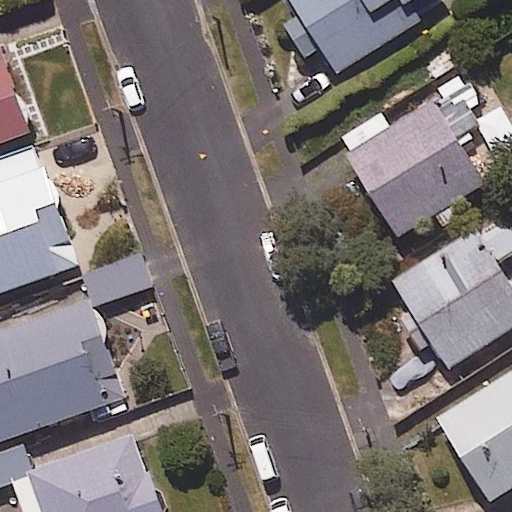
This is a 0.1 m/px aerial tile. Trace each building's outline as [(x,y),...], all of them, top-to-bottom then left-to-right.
[(290,0),(341,81),(427,27),(418,12),(436,0),(290,0)] [(0,53),(0,151),(37,138),(5,52),(0,53)] [(493,194),(464,142),(487,130),(456,73),(424,90),(435,111),(392,135),(377,108),(354,121),(359,130),(342,139),(400,245),(493,194)] [(0,161),(0,301),(85,272),(53,181),(41,147),(0,161)] [(511,216),(508,219),(399,289),(455,375),(511,338),(511,282),(502,267),(511,261),(511,216)] [(99,311),(156,290),(145,259),(86,280),(95,306),(0,337),(0,446),(1,449),(131,405),(99,311)] [(511,376),(442,425),(498,508),(511,498),(511,376)] [(166,511),(140,440),(38,479),(27,449),(0,458),(0,493),(18,486),(28,511),(166,511)]
